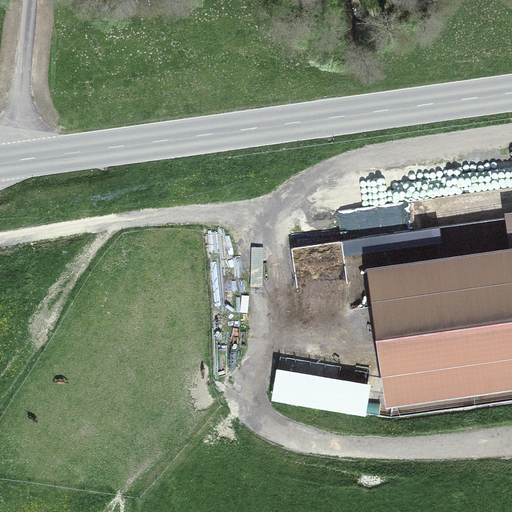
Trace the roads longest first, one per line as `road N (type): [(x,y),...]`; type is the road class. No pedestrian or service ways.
road 1 (track): [(511,131),(347,155),(282,199),(237,210),(0,241)]
road 2 (primary): [(511,92),(24,159)]
road 3 (unclassified): [(35,0),(24,159)]
